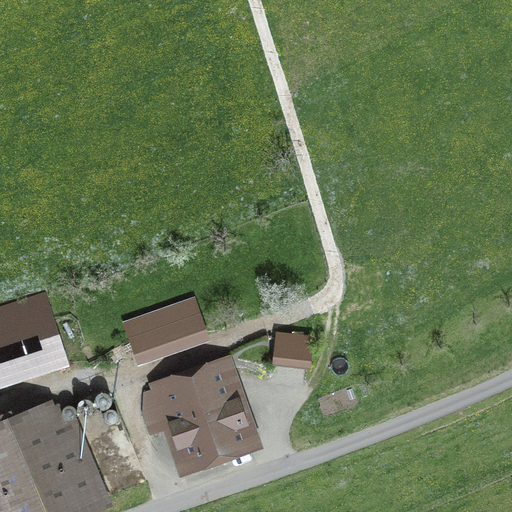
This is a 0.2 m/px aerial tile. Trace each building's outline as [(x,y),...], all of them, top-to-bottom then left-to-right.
[(35,298),(0,311),(0,374),(53,355),(35,298)] [(138,354),(200,332),(189,304),(128,326),(138,354)] [(307,366),(310,338),(277,335),(274,362),(307,366)] [(248,442),(221,366),(145,394),(144,412),(152,433),(173,426),(187,464),(248,442)] [(65,511),(99,498),(66,418),(62,414),(62,408),(61,405),(0,429),(0,503),(2,509),(0,509),(0,511),(65,511)]
